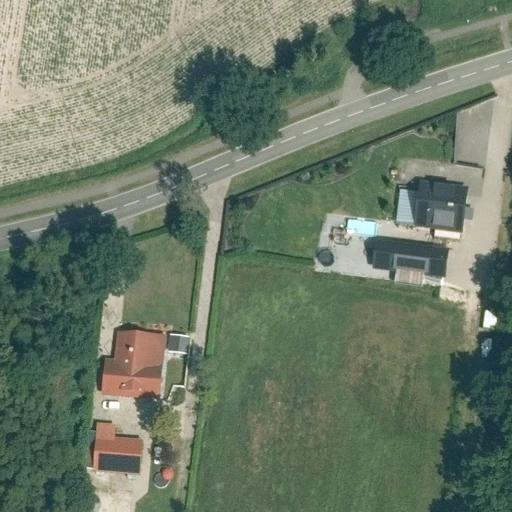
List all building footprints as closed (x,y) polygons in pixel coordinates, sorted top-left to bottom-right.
[(420,192),(414,235),(461,242),(467,199),(420,192)] [(379,246),(376,268),(445,277),(448,255),(379,246)] [(167,336),(166,352),(188,353),(189,337),(167,336)] [(129,399),(130,379),(160,382),(163,342),(116,338),(114,372),(100,371),(98,397),(129,399)] [(116,432),(96,431),(94,478),(141,481),(143,447),(115,446),(116,432)] [(97,511),(98,499),(71,498),(71,511),(97,511)]
